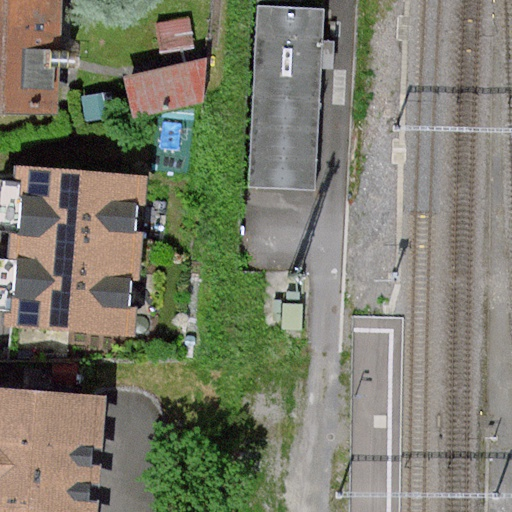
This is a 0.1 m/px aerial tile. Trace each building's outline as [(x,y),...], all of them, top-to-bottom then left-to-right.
[(0,0),(0,100),(57,104),(63,0),(0,0)] [(328,0),(328,9),(262,4),(252,184),(314,190),(325,103),(344,103),(355,0),(328,0)] [(192,19),(159,24),(165,64),(129,73),(140,116),(206,102),(215,54),(198,58),(192,19)] [(155,169),(22,164),(25,180),(5,176),(1,226),(18,227),(17,254),(0,253),(0,255),(0,304),(20,308),(18,319),(142,331),(155,169)] [(0,511),(104,511),(113,393),(0,384),(0,511)]
